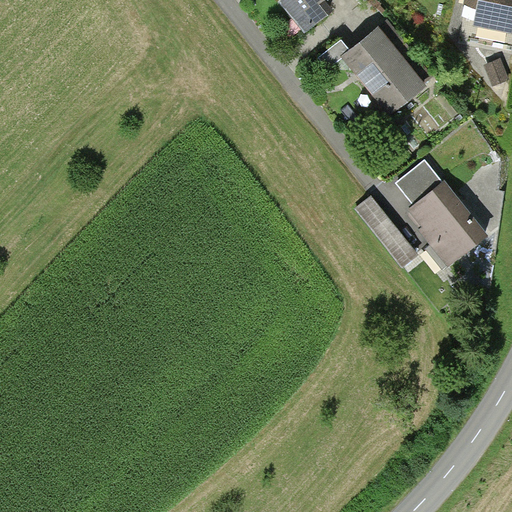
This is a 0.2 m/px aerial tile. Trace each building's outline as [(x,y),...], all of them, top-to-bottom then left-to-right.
[(319,3),(322,0),(283,0),(281,2),(306,34),(329,16),(319,3)] [(479,5),(477,20),(511,25),(511,0),(467,0),(467,3),(479,5)] [(330,70),(344,59),(389,117),(428,87),(381,27),(352,49),(344,39),(320,58),(330,70)] [(511,76),(504,57),(487,63),(494,82),(511,76)] [(426,151),(359,205),(404,260),(432,237),(450,258),(488,227),(426,151)]
